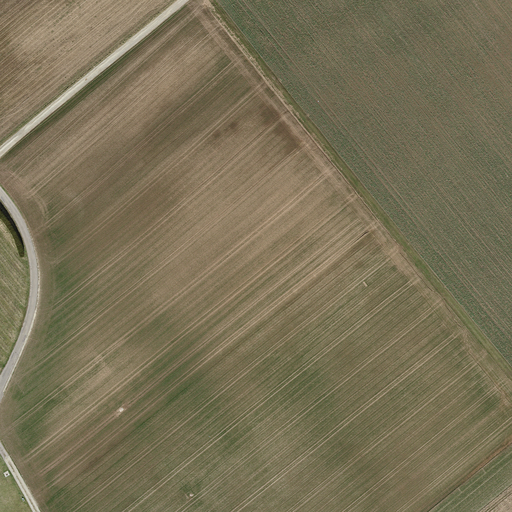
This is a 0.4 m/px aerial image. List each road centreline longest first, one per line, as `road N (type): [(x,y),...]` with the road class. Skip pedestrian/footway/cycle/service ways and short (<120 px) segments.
road 1 (track): [(208,0),(511,374)]
road 2 (track): [(185,0),(0,150)]
road 3 (track): [(5,380),(29,321),(36,269),(24,227),(0,188)]
